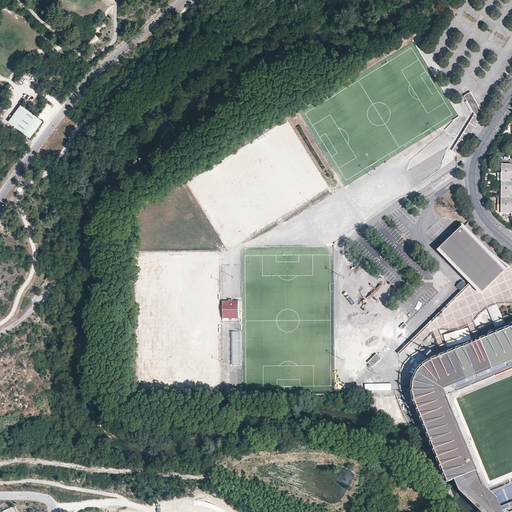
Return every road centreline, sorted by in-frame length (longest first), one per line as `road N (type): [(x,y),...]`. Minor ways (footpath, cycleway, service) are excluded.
road 1 (residential): [(0,198),(90,74),(182,0)]
road 2 (tertiary): [(511,243),(483,217),(472,190),(475,156),(511,95)]
